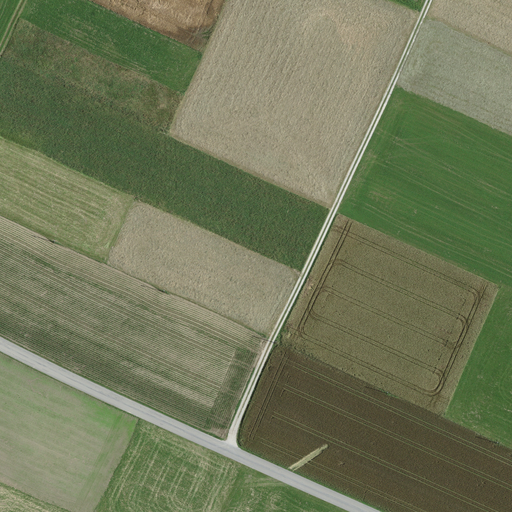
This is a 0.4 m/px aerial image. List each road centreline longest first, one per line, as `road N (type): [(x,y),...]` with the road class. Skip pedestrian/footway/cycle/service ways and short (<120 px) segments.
road 1 (track): [(225,450),(431,0)]
road 2 (unclassified): [(366,511),(0,342)]
